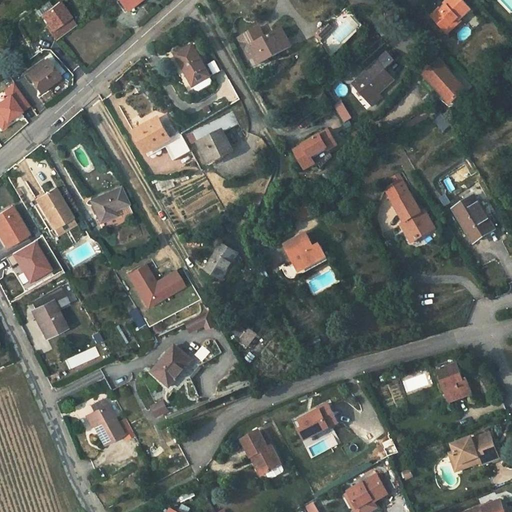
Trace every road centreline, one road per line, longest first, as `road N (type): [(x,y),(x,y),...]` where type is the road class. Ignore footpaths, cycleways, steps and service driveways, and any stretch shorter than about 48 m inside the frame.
road 1 (residential): [(195,451),(235,413),(281,391),(486,331)]
road 2 (residential): [(0,160),(183,0)]
road 3 (unclassified): [(94,511),(0,310)]
